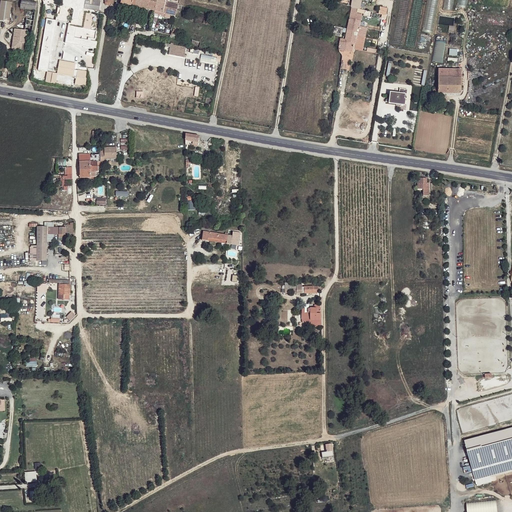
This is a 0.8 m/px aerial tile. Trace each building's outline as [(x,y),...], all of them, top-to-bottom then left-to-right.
[(36,4),(13,0),(12,2),(12,7),(35,11),(36,4)] [(90,1),(90,0),(75,0),(74,7),(84,9),(85,0),(90,1)] [(100,2),(99,0),(90,0),(90,1),(85,0),(84,9),(103,12),(102,8),(99,7),(100,2)] [(155,11),(156,0),(140,0),(139,8),(155,11)] [(165,0),(156,0),(155,11),(169,14),(170,9),(177,10),(178,4),(165,2),(165,0)] [(399,0),(397,9),(407,11),(408,0),(399,0)] [(12,2),(4,1),(0,20),(9,21),(12,7),(12,2)] [(229,15),(178,4),(177,10),(223,20),(219,47),(224,48),(229,15)] [(378,14),(386,15),(387,8),(380,7),(378,14)] [(356,14),(351,12),(344,43),(340,42),(339,46),(352,49),(353,44),(351,43),(355,28),(359,28),(360,22),(361,15),(356,14)] [(411,12),(407,46),(415,46),(418,13),(411,12)] [(401,43),(406,16),(397,14),(392,42),(401,43)] [(196,16),(196,19),(204,21),(203,23),(210,25),(211,23),(219,25),(220,21),(196,16)] [(34,21),(27,19),(25,30),(27,31),(32,32),(34,21)] [(341,37),(342,32),(343,28),(334,27),(332,35),(341,37)] [(172,35),(170,34),(170,35),(170,38),(175,39),(178,28),(173,28),(172,35)] [(366,30),(359,29),(356,44),(363,46),(366,30)] [(442,63),(447,37),(436,35),(431,61),(442,63)] [(201,42),(192,40),(191,46),(199,48),(201,42)] [(171,45),(169,55),(184,58),(186,47),(171,45)] [(215,63),(216,58),(201,55),(200,59),(215,63)] [(461,73),(438,69),(438,88),(432,88),(432,93),(460,94),(461,73)] [(404,98),(405,94),(406,94),(407,89),(399,89),(399,93),(390,92),(388,103),(401,105),(402,98),(404,98)] [(198,136),(185,134),(185,140),(192,142),(191,144),(196,145),(197,143),(198,136)] [(104,155),(100,155),(100,161),(104,161),(104,159),(117,158),(116,148),(104,148),(104,155)] [(100,161),(100,155),(91,155),(79,155),(79,177),(83,178),(91,177),(91,181),(96,181),(96,171),(98,171),(98,166),(101,166),(100,161)] [(417,178),(417,189),(423,189),(423,196),(428,196),(429,183),(426,183),(427,178),(417,178)] [(37,227),(36,261),(47,261),(47,234),(59,234),(59,237),(66,237),(66,234),(73,234),(73,223),(70,223),(70,227),(65,227),(66,229),(58,228),(58,227),(37,227)] [(226,241),(226,244),(238,245),(240,233),(233,232),(232,236),(203,232),(202,240),(207,241),(208,238),(226,241)] [(70,282),(49,282),(49,284),(59,284),(58,299),(63,299),(63,295),(69,295),(70,282)] [(6,295),(6,299),(0,298),(0,303),(13,303),(14,295),(6,295)] [(310,309),(310,313),(310,320),(321,320),(321,308),(310,308),(310,309)] [(1,322),(12,321),(12,314),(1,314),(1,322)] [(30,358),(30,362),(26,362),(26,367),(37,367),(37,358),(30,358)] [(511,431),(466,444),(476,480),(511,470),(511,431)] [(467,503),(467,511),(497,511),(496,500),(467,503)]
